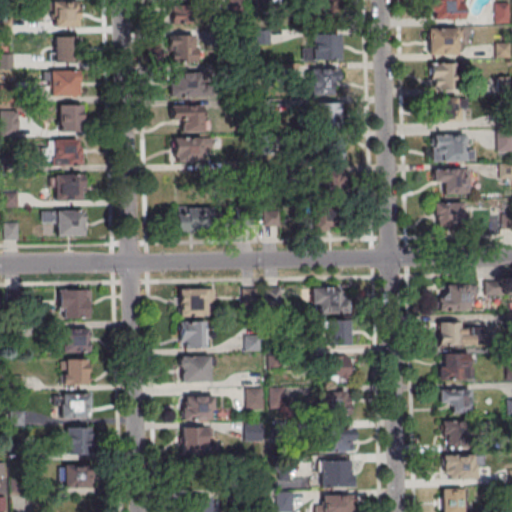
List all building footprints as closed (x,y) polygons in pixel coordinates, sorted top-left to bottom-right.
[(429,20),(463,20),(463,0),(429,0),(429,20)] [(492,23),(507,23),(507,3),(492,3),(492,23)] [(78,4),(52,4),(52,29),(78,29),(78,4)] [(168,6),(170,31),(201,29),(199,4),(168,6)] [(457,55),(457,29),(427,29),(427,55),(457,55)] [(338,36),(311,36),(311,61),(338,61),(338,36)] [(53,38),(53,63),(78,63),(78,38),(53,38)] [(178,57),(195,54),(193,38),(175,41),(178,57)] [(496,44),(496,57),(507,57),(507,44),(496,44)] [(452,63),(428,63),(428,89),(452,89),(452,63)] [(78,95),(78,70),(48,70),(48,95),(78,95)] [(202,97),(202,72),(174,72),(174,97),(202,97)] [(336,97),(336,73),(308,73),(308,97),(336,97)] [(457,97),(433,97),(433,120),(457,120),(457,97)] [(81,131),(81,105),(57,105),(57,131),(81,131)] [(201,131),(201,105),(169,106),(169,119),(180,119),(180,132),(201,131)] [(472,162),(472,149),(465,149),(465,135),(430,135),(430,162),(472,162)] [(201,162),(201,138),(172,138),(172,162),(201,162)] [(341,139),(318,139),(318,165),(341,165),(341,139)] [(51,165),(78,165),(78,140),(51,140),(51,165)] [(259,158),(271,159),(271,144),(260,144),(259,158)] [(332,190),(342,177),(328,166),(318,179),(332,190)] [(465,170),(430,170),(430,183),(441,183),(441,195),(465,195),(465,170)] [(81,201),(81,175),(53,175),(53,201),(81,201)] [(432,204),(432,227),(464,227),(464,204),(432,204)] [(317,205),(317,229),(347,229),(347,205),(317,205)] [(287,206),(262,206),(262,226),(287,226),(287,206)] [(172,231),(207,231),(207,207),(172,207),(172,231)] [(232,209),(232,231),(251,231),(251,209),(232,209)] [(84,236),(84,211),(54,211),(54,236),(84,236)] [(436,311),(468,311),(468,285),(444,285),(444,293),(436,293),(436,311)] [(177,316),(205,316),(205,288),(177,288),(177,316)] [(309,288),(309,313),(345,313),(345,288),(309,288)] [(88,290),(57,289),(57,316),(87,317),(88,290)] [(177,347),(202,347),(202,321),(177,321),(177,347)] [(320,321),(320,344),(347,344),(347,321),(320,321)] [(436,323),(436,345),(470,345),(470,323),(436,323)] [(87,353),(87,328),(65,328),(65,353),(87,353)] [(471,380),(471,353),(437,353),(437,380),(471,380)] [(347,355),(325,355),(325,381),(347,381),(347,355)] [(207,357),(178,357),(178,383),(207,383),(207,357)] [(87,384),(87,359),(61,359),(61,384),(87,384)] [(468,413),(468,389),(438,389),(438,403),(447,403),(447,413),(468,413)] [(323,415),(348,415),(348,391),(323,391),(323,415)] [(89,418),(89,393),(59,393),(59,418),(89,418)] [(210,396),(180,396),(180,420),(210,420),(210,396)] [(443,421),(443,445),(468,445),(468,421),(443,421)] [(64,454),(88,454),(88,427),(64,427),(64,454)] [(325,427),(325,452),(351,452),(351,427),(325,427)] [(206,428),(180,428),(180,455),(206,455),(206,428)] [(474,480),(474,456),(443,455),(443,479),(474,480)] [(316,462),(316,487),(352,487),(352,462),(316,462)] [(92,487),(92,465),(59,465),(59,487),(92,487)] [(440,511),(461,511),(462,490),(441,490),(440,511)] [(314,511),(313,511),(350,511),(350,495),(320,495),(320,511),(314,511)] [(186,511),(214,511),(209,511),(209,496),(186,496),(186,511)]
